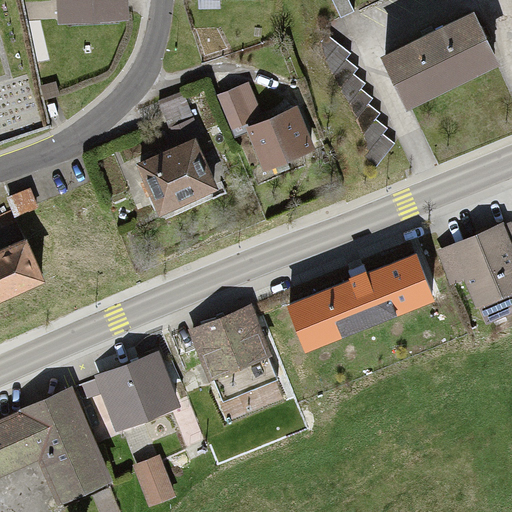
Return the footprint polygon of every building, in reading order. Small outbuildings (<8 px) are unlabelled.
[(133,0),(63,0),(64,20),(134,17),(133,0)] [(468,15),(382,53),(404,104),(491,66),(468,15)] [(235,89),(217,97),(229,125),(246,117),(235,89)] [(291,110),(244,129),(262,170),(308,150),(291,110)] [(190,143),(143,162),(163,212),(211,193),(190,143)] [(511,221),(436,251),(448,281),(460,276),(470,303),(511,286),(511,221)] [(0,298),(53,275),(38,241),(0,258),(0,298)] [(411,255),(285,304),(302,346),(427,297),(411,255)] [(250,311),(190,333),(206,376),(266,354),(250,311)] [(156,356),(104,376),(124,428),(176,408),(156,356)] [(76,394),(0,426),(0,479),(45,460),(63,500),(113,479),(76,394)]
